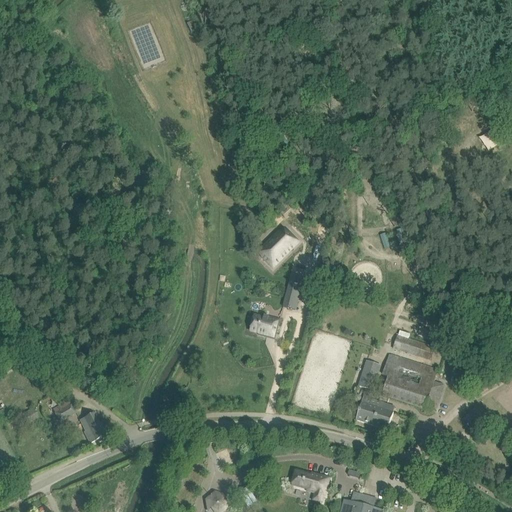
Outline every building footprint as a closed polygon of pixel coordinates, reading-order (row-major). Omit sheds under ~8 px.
[(477,93),(469,98),(474,107),(482,102),(477,93)] [(489,132),(481,139),(490,150),(499,144),(498,142),(506,137),(500,129),(492,136),(489,132)] [(272,233),(246,260),(258,271),(263,266),(267,270),(285,251),(281,248),(284,244),(272,233)] [(285,296),(282,307),(295,311),(300,290),(288,287),(285,296)] [(252,324),(250,332),(259,334),(258,335),(267,338),(268,335),(275,337),(279,321),(269,319),(269,318),(264,317),(264,318),(254,316),(254,318),(252,317),(250,324),(252,324)] [(397,336),(393,348),(430,360),(434,348),(397,336)] [(389,355),(382,376),(388,378),(383,396),(426,410),(438,371),(389,355)] [(384,411),(386,405),(369,399),(380,367),(367,363),(359,387),(367,389),(364,398),(357,420),(388,430),(393,413),(384,411)] [(69,401),(53,410),(60,422),(76,413),(69,401)] [(32,409),(22,413),(27,424),(32,422),(39,418),(38,416),(34,409),(34,408),(32,409)] [(473,408),(464,418),(472,424),(480,414),(473,408)] [(85,417),(80,420),(86,432),(84,432),(90,444),(106,436),(94,413),(85,417)] [(292,486),(301,488),(306,490),(306,492),(319,496),(317,502),(323,504),(330,478),(311,473),(311,474),(296,470),(292,486)] [(214,492),(205,500),(206,511),(224,511),(229,508),(226,496),(214,492)] [(382,511),(344,502),(341,511),(382,511)]
